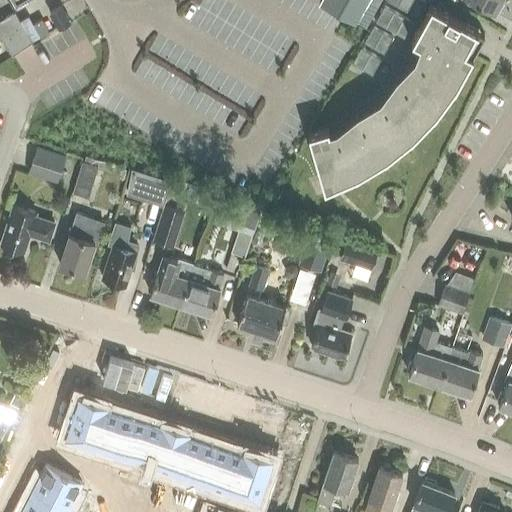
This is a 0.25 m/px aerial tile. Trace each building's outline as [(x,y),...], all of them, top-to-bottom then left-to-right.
[(321,0),(320,2),(365,27),(380,0),(321,0)] [(407,12),(411,4),(404,0),(400,0),(397,6),(407,12)] [(417,17),(421,9),(425,1),(423,0),(413,0),(411,4),(407,12),(417,17)] [(502,0),(469,0),(495,14),(502,0)] [(441,105),(448,95),(454,87),(484,33),(431,4),(411,39),(418,43),(414,56),(396,75),(380,97),(357,110),(336,127),(330,129),(329,126),(308,132),(323,186),(324,188),(333,184),(342,180),(350,177),(361,171),(380,160),(396,149),(406,141),(414,134),(427,121),(441,105)] [(59,27),(69,21),(60,6),(50,12),(59,27)] [(390,19),(394,11),(384,6),(380,14),(390,19)] [(404,17),(394,11),(390,19),(400,25),(404,17)] [(14,12),(0,19),(0,34),(12,55),(30,42),(32,41),(14,12)] [(385,27),(390,19),(380,14),(375,22),(385,27)] [(414,23),(404,17),(400,25),(410,30),(414,23)] [(395,33),(400,25),(390,19),(385,27),(395,33)] [(406,38),(410,30),(400,25),(395,33),(406,38)] [(373,27),(368,35),(378,41),(383,33),(373,27)] [(393,38),(383,33),(378,41),(388,46),(393,38)] [(374,49),(378,41),(368,35),(364,43),(374,49)] [(384,54),(388,46),(378,41),(374,49),(384,54)] [(357,56),(367,62),(371,54),(361,48),(357,56)] [(381,59),(371,54),(367,62),(377,67),(381,59)] [(363,70),(367,62),(357,56),(353,64),(363,70)] [(377,67),(367,62),(363,70),(373,75),(377,67)] [(27,172),(57,182),(66,153),(36,144),(27,172)] [(81,162),(72,192),(89,197),(98,167),(81,162)] [(131,169),(126,194),(162,206),(171,181),(131,169)] [(35,215),(36,211),(14,204),(0,244),(23,251),(29,233),(48,239),(54,222),(35,215)] [(238,232),(245,214),(218,204),(212,223),(238,232)] [(177,211),(163,206),(153,238),(166,243),(177,211)] [(69,233),(59,263),(85,272),(94,242),(97,243),(102,226),(85,221),(87,215),(76,212),(69,233)] [(139,247),(127,243),(130,227),(131,227),(131,226),(115,221),(107,244),(112,245),(102,277),(125,285),(132,262),(135,262),(138,248),(139,248),(139,247)] [(307,237),(298,264),(321,271),(330,244),(307,237)] [(346,239),(340,258),(355,263),(358,257),(373,262),(377,249),(346,239)] [(193,263),(177,258),(164,253),(159,267),(158,267),(150,293),(181,303),(193,263)] [(224,273),(193,263),(181,303),(212,313),(220,287),(219,287),(224,273)] [(286,266),(285,271),(288,276),(293,277),(297,274),(298,270),(296,265),(291,263),(286,266)] [(248,285),(263,290),(269,269),(255,264),(248,285)] [(468,293),(445,284),(438,304),(461,312),(468,293)] [(311,346),(314,347),(313,349),(338,357),(339,355),(343,356),(350,335),(351,331),(337,327),(341,317),(345,318),(352,299),(327,290),(321,309),(318,308),(313,324),(318,325),(311,346)] [(285,306),(246,293),(237,322),(276,334),(280,322),(286,324),(291,309),(285,307),(285,306)] [(481,339),(503,347),(511,323),(489,316),(481,339)] [(418,348),(417,348),(408,374),(439,384),(448,358),(451,346),(435,341),(439,330),(425,326),(418,348)] [(468,352),(451,346),(439,384),(470,394),(479,368),(478,368),(482,354),(469,349),(468,352)] [(500,392),(497,400),(499,401),(498,404),(511,410),(511,362),(505,379),(508,380),(503,393),(500,392)] [(15,393),(9,405),(17,410),(24,398),(15,393)] [(151,465),(165,423),(160,421),(160,422),(108,405),(109,404),(78,394),(64,436),(151,465)] [(0,405),(0,442),(15,413),(0,405)] [(191,432),(191,431),(186,430),(165,423),(151,465),(172,472),(259,500),(273,458),(242,448),(242,449),(191,432)] [(323,482),(317,501),(329,505),(336,486),(347,490),(358,459),(333,450),(323,482)] [(68,511),(83,483),(45,462),(19,511),(68,511)] [(391,505),(402,473),(379,466),(369,497),(369,498),(364,511),(361,510),(360,511),(378,511),(382,502),(391,505)] [(409,511),(447,511),(455,493),(422,480),(409,511)] [(500,511),(497,511),(499,506),(482,500),(477,511),(500,511)]
